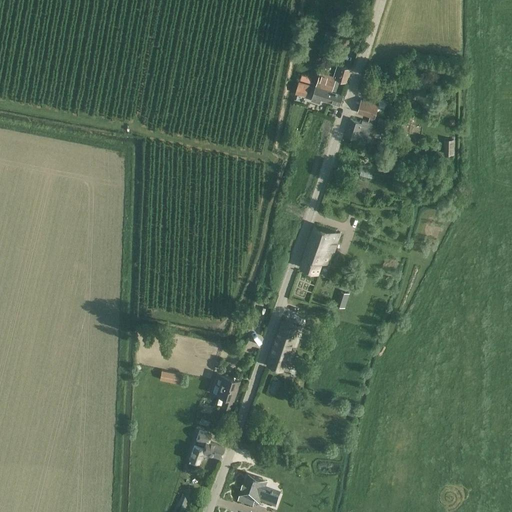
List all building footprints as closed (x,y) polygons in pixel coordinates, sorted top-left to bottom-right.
[(317,85),(336,92),(339,81),(347,83),(351,69),(338,64),(334,77),(321,72),(317,85)] [(299,81),(296,93),(306,96),(310,84),(299,81)] [(321,99),(340,105),(343,95),(336,93),(336,92),(317,85),(311,100),(320,103),(321,99)] [(379,104),(371,102),(362,99),(357,112),(370,116),(368,122),(363,119),(362,122),(350,119),(346,134),(360,138),(359,143),(366,145),(379,104)] [(444,138),(443,154),(454,154),(455,139),(444,138)] [(379,140),(377,147),(384,150),(387,142),(379,140)] [(300,266),(310,269),(319,272),(322,264),(329,266),(340,233),(324,228),(315,224),(300,266)] [(349,293),(345,306),(353,308),(357,295),(349,293)] [(282,320),(266,365),(282,371),(287,358),(289,359),(301,326),(282,320)] [(180,383),(182,374),(174,372),(172,381),(180,383)] [(215,403),(220,405),(230,408),(232,399),(233,400),(239,381),(217,373),(211,392),(218,395),(215,403)] [(349,405),(346,414),(353,416),(356,407),(349,405)] [(188,459),(189,459),(198,462),(203,451),(211,455),(221,458),(225,447),(209,441),(211,434),(199,430),(196,439),(205,443),(203,448),(194,444),(188,459)] [(238,499),(237,503),(253,509),(254,505),(259,507),(260,503),(276,509),(281,494),(265,488),(268,480),(247,473),(238,499)] [(182,496),(175,511),(184,511),(187,505),(189,500),(190,499),(182,496)]
